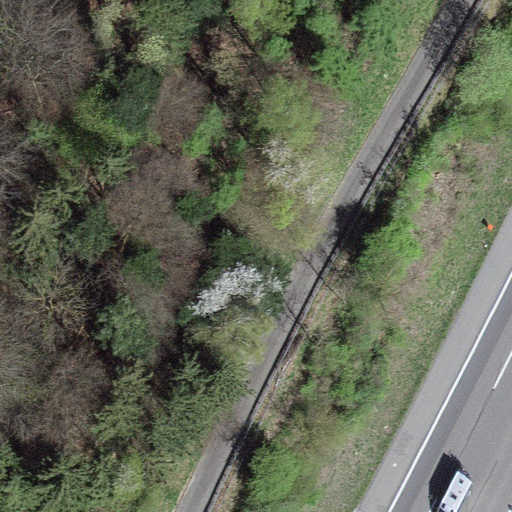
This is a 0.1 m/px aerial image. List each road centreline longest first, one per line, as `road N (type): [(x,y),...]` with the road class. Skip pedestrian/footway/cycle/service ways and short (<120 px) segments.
road 1 (track): [(190,511),(288,309),(459,0)]
road 2 (motorway): [(511,391),(449,511)]
